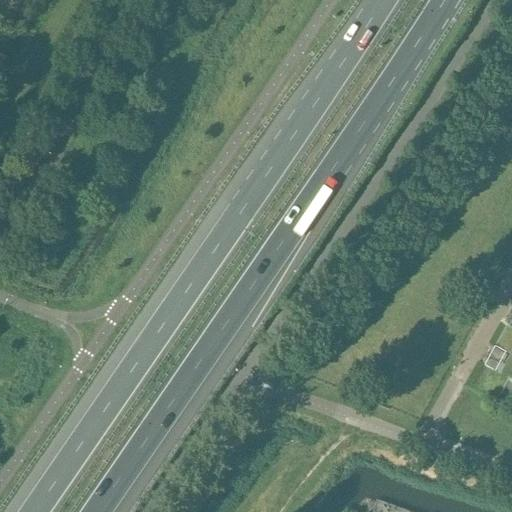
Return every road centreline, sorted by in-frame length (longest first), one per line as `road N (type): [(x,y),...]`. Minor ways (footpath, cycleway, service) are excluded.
road 1 (trunk): [(360,35),(34,511)]
road 2 (trunk): [(96,511),(334,166)]
road 3 (unclassified): [(0,248),(136,0)]
road 4 (primary): [(334,166),(444,0)]
road 5 (residential): [(425,443),(511,284)]
